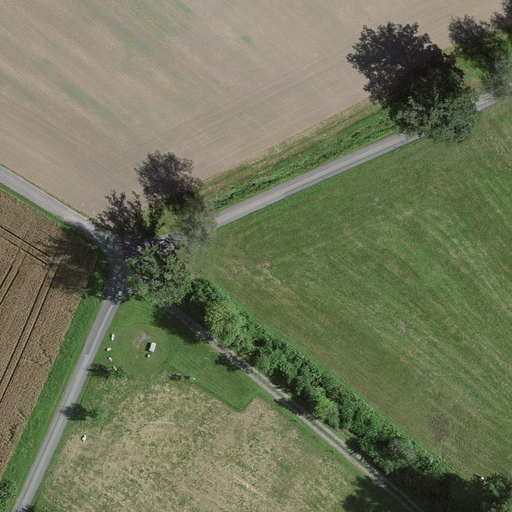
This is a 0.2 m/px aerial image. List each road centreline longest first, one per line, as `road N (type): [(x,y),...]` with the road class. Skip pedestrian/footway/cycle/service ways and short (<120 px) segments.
road 1 (residential): [(14,511),(126,254),(511,83)]
road 2 (track): [(126,254),(0,175)]
